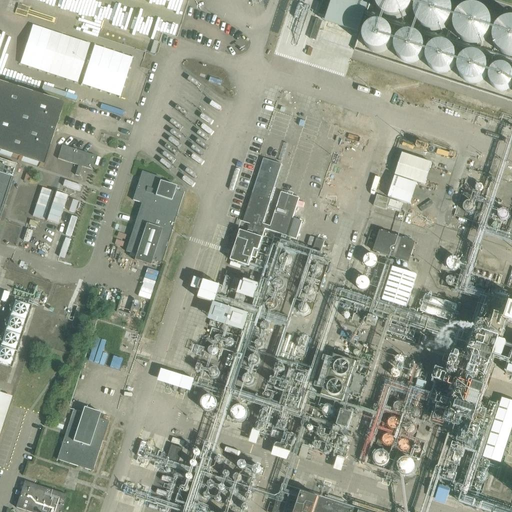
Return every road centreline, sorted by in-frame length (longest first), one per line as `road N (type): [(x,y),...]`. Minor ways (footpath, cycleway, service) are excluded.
road 1 (unknown): [(391,116),(314,314),(317,324),(389,340)]
road 2 (unknown): [(335,98),(300,222)]
